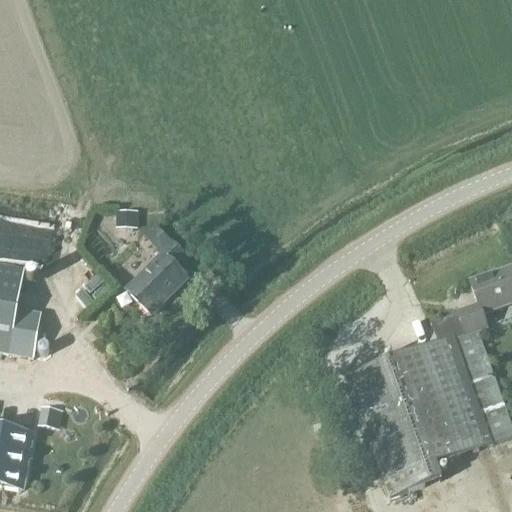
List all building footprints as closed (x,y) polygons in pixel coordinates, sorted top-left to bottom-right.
[(115,233),(130,233),(135,233),(135,216),(116,216),(116,223),(115,233)] [(174,295),(186,284),(172,269),(182,258),(168,244),(158,253),(163,258),(126,295),(149,319),(167,301),(166,300),(173,293),(174,295)] [(0,358),(33,364),(40,318),(15,314),(22,272),(0,268),(0,358)] [(511,274),(468,288),(475,310),(454,315),(458,327),(436,334),(440,345),(344,377),(388,502),(440,484),(435,468),(511,439),(511,426),(470,321),(511,307),(511,274)] [(0,434),(0,488),(22,493),(30,440),(0,434)]
